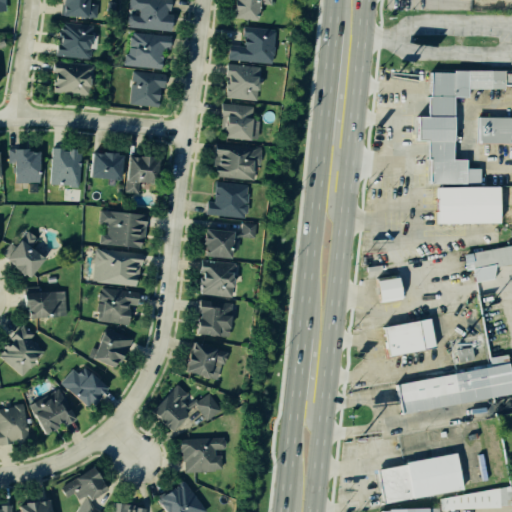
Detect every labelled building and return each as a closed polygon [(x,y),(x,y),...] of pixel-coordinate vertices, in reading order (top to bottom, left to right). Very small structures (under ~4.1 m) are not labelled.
[(54,0),(53,13),(80,15),(81,0),(54,0)] [(124,27),(126,0),(168,0),(165,31),(124,27)] [(226,0),(254,0),(253,21),(225,18),(226,0)] [(52,22),(94,28),(89,56),(48,50),(52,22)] [(230,28),(271,30),(269,60),(228,57),(230,28)] [(128,32),(166,37),(163,65),(125,61),(128,32)] [(45,58),(88,63),(84,93),(42,88),(45,58)] [(223,64),(261,67),(258,101),(221,98),(223,64)] [(497,70),(497,90),(464,89),(464,97),(447,97),(446,159),(463,159),(463,169),(476,170),(476,182),(422,181),(423,140),(407,139),(407,114),(421,115),(422,69),(497,70)] [(131,71),(160,75),(157,106),(127,103),(131,71)] [(218,104),(252,107),(250,136),(215,133),(218,104)] [(511,142),(472,142),(473,115),(511,115),(511,142)] [(208,142),(256,147),(253,174),(206,170),(208,142)] [(8,147),(34,146),(35,180),(9,180),(8,147)] [(51,146),(79,148),(76,184),(49,182),(51,146)] [(89,146),(117,147),(115,177),(87,176),(89,146)] [(126,156),(152,159),(149,191),(123,188),(126,156)] [(214,181),(246,184),(244,208),(212,205),(214,181)] [(496,224),(432,225),(432,187),(495,186),(496,224)] [(101,241),(105,213),(142,218),(138,246),(101,241)] [(197,218),(232,222),(227,252),(193,247),(197,218)] [(22,280),(0,262),(0,258),(17,236),(41,255),(22,280)] [(467,253),(511,244),(511,267),(492,271),(493,280),(473,284),(467,253)] [(89,281),(93,247),(138,253),(133,287),(89,281)] [(199,260),(236,264),(233,299),(195,295),(199,260)] [(394,277),(398,298),(372,303),(368,282),(394,277)] [(95,315),(98,289),(135,294),(132,319),(95,315)] [(492,291),(505,357),(486,361),(474,295),(492,291)] [(23,292),(63,293),(62,320),(22,320),(23,292)] [(190,303),(229,307),(226,335),(187,331),(190,303)] [(423,316),(431,350),(383,361),(375,327),(423,316)] [(87,350),(104,322),(130,338),(113,365),(87,350)] [(0,348),(19,327),(47,351),(26,376),(0,354),(0,348)] [(190,341),(225,350),(218,379),(183,370),(190,341)] [(511,395),(397,416),(392,385),(507,364),(511,395)] [(63,384),(84,366),(103,389),(83,407),(63,384)] [(172,382),(197,401),(175,430),(150,411),(172,382)] [(25,403),(52,389),(67,419),(40,432),(25,403)] [(0,405),(20,405),(22,441),(0,441),(0,405)] [(176,438),(218,438),(218,468),(176,469),(176,438)] [(370,467),(453,451),(460,489),(377,505),(370,467)] [(85,465),(106,495),(88,508),(66,478),(85,465)] [(178,476),(204,509),(200,511),(169,511),(155,494),(178,476)] [(511,508),(436,511),(435,498),(508,485),(511,496),(511,508)] [(40,496),(43,511),(17,511),(15,503),(40,496)] [(145,511),(146,507),(111,503),(110,511),(145,511)]
